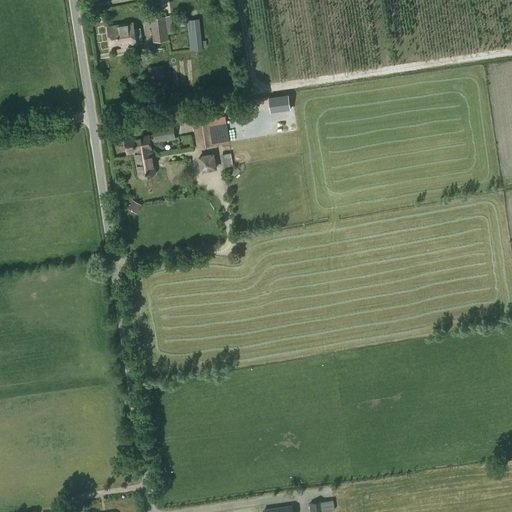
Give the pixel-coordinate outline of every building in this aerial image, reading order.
[(165,17),(150,19),(153,42),(168,40),(167,28),(172,27),(171,17),(165,17)] [(199,19),(187,21),(190,51),(202,49),(199,19)] [(132,23),(107,27),(110,49),(136,45),(135,41),(132,23)] [(162,66),(148,68),(149,80),(163,78),(162,66)] [(270,112),(290,109),(288,95),(268,98),(270,112)] [(224,116),(210,119),(214,145),(229,142),(224,116)] [(214,145),(210,119),(193,121),(197,147),(214,145)] [(154,135),(125,140),(127,152),(127,151),(134,150),(137,169),(141,173),(150,171),(153,167),(149,142),(174,138),(172,125),(153,128),(154,135)] [(221,154),(224,166),(234,164),(231,152),(221,154)] [(213,155),(198,157),(201,171),(215,169),(213,155)] [(129,208),(139,212),(143,203),(133,198),(129,208)] [(333,500),(309,504),(310,511),(323,511),(323,510),(328,510),(328,511),(334,510),(333,500)]
